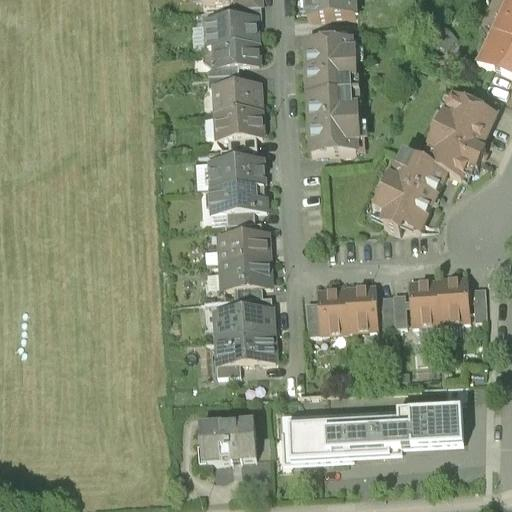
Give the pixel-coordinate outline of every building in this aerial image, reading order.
[(239,24),(259,23),(257,0),(196,0),(198,26),(239,24)] [(362,45),(359,0),(302,0),(305,47),(362,45)] [(239,35),(264,34),(263,23),(259,23),(239,24),(239,35)] [(511,26),(478,101),(511,116),(511,26)] [(240,44),(264,43),(264,34),(239,35),(240,44)] [(206,46),(230,45),(230,35),(205,37),(206,46)] [(207,74),(214,74),(266,71),(264,43),(240,44),(230,45),(206,46),(207,74)] [(461,68),(448,53),(436,64),(449,78),(461,68)] [(311,131),(364,129),(360,67),(307,71),(311,131)] [(214,74),(216,102),(244,101),(267,100),(266,71),(214,74)] [(213,103),(213,112),(245,110),(244,101),(216,102),(213,103)] [(245,110),(213,112),(214,121),(217,121),(245,120),(245,110)] [(217,121),(218,149),(270,146),(268,118),(245,120),(217,121)] [(364,129),(311,131),(315,194),(368,191),(364,129)] [(508,158),(457,135),(427,202),(461,217),(478,225),(508,158)] [(220,178),(234,177),(262,176),(271,175),(270,146),(218,149),(220,178)] [(234,177),(235,187),(261,186),(263,185),(262,176),(234,177)] [(227,187),(227,197),(261,195),(261,186),(235,187),(227,187)] [(427,202),(407,193),(378,259),(432,283),(461,217),(427,202)] [(213,198),(215,227),(272,223),(270,195),(261,195),(227,197),(213,198)] [(216,254),(233,253),(261,252),(273,251),(272,223),(215,227),(216,254)] [(233,253),(234,263),(262,261),(261,252),(233,253)] [(232,263),(232,273),(270,271),(269,261),(262,261),(234,263),(232,263)] [(224,302),(279,299),(277,271),(270,271),(232,273),(222,274),(224,302)] [(269,328),(280,327),(279,299),(224,302),(226,330),(241,329),(269,328)] [(449,322),(451,368),(478,367),(476,333),(476,321),(449,322)] [(449,322),(421,324),(421,336),(423,370),(451,368),(449,322)] [(384,338),(383,326),(353,327),(355,373),(385,371),(384,338)] [(329,374),(355,373),(353,327),(326,329),(327,342),(329,374)] [(252,338),(269,337),(269,328),(241,329),(241,339),(252,338)] [(493,332),(476,333),(478,367),(495,366),(493,332)] [(423,370),(421,336),(384,338),(385,371),(423,370)] [(252,338),(253,349),(279,347),(278,337),(269,337),(252,338)] [(329,374),(327,342),(312,343),(314,375),(329,374)] [(253,349),(220,351),(221,379),(283,376),(281,347),(279,347),(253,349)] [(283,376),(221,379),(223,404),(247,403),(284,401),(283,376)] [(247,414),(247,403),(223,404),(223,416),(247,414)] [(472,442),(289,453),(292,507),(300,506),(329,505),(475,496),(472,442)] [(264,477),(263,462),(204,465),(206,501),(265,498),(264,477)]
